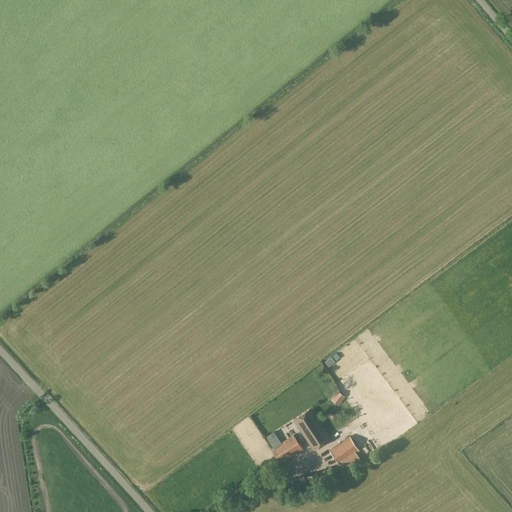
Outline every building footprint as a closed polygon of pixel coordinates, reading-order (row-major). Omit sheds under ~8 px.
[(339,406),(345,397),(337,391),(330,399),(339,406)] [(314,450),(331,439),(310,409),(293,420),(314,450)] [(281,464),(303,450),(293,435),(270,449),(281,464)] [(339,463),(359,450),(350,437),(330,449),(339,463)] [(316,471),(317,480),(329,478),(327,469),(316,471)]
